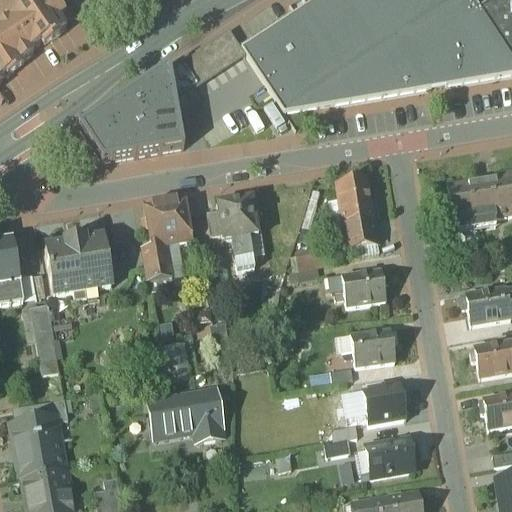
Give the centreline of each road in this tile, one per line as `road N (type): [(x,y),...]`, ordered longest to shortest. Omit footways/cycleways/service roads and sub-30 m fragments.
road 1 (residential): [(0,149),(23,181),(75,200),(393,149)]
road 2 (residential): [(460,511),(393,149)]
road 3 (tertiary): [(0,146),(219,0)]
road 4 (residential): [(393,149),(511,128)]
